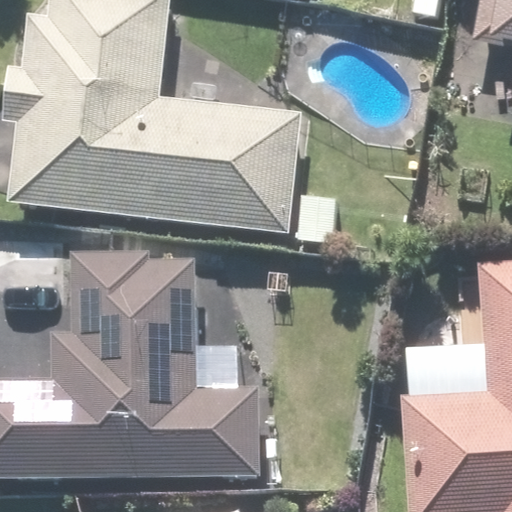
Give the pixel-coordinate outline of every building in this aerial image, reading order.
[(289,244),(301,124),(160,110),(171,1),(158,0),(50,0),(48,31),(27,29),(21,81),(8,80),(2,135),(16,136),(8,216),(289,244)] [(511,0),(477,0),(461,118),(511,125),(511,0)] [(340,199),(299,196),(296,250),(336,253),(340,199)] [(0,390),(0,488),(258,484),(256,395),(237,395),(237,385),(222,386),(222,395),(196,396),(193,273),(148,274),(148,266),(71,267),(73,346),(51,347),(52,389),(0,390)] [(511,511),(511,270),(477,273),(478,289),(471,289),(472,314),(479,314),(485,400),(400,405),(406,511),(511,511)]
